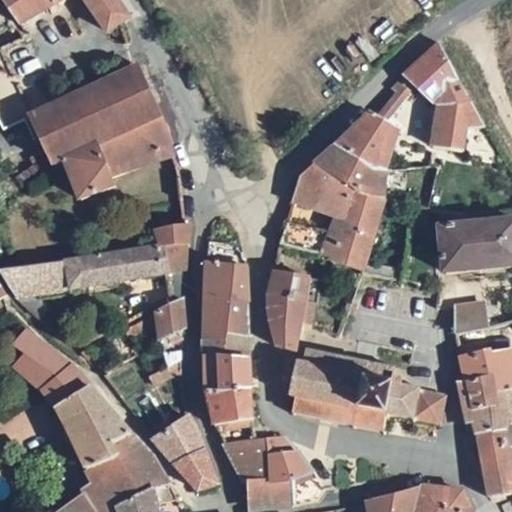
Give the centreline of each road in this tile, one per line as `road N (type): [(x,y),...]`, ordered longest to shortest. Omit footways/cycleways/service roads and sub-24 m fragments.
road 1 (tertiary): [(487,511),(465,470),(447,457),(333,441),(292,429),(274,411),(251,209)]
road 2 (residential): [(237,500),(192,390),(189,248),(213,179)]
road 3 (unclassified): [(251,209),(285,163),(448,18),(482,0)]
road 4 (residential): [(197,511),(151,439),(11,302)]
road 5 (tertiary): [(134,0),(213,179)]
